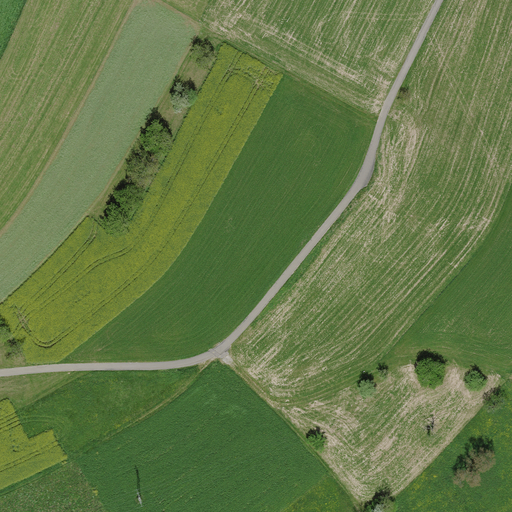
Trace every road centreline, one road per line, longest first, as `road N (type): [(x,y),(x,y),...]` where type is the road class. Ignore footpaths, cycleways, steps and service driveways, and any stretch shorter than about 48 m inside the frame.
road 1 (track): [(273,401),(312,397),(388,362),(445,357),(511,375)]
road 2 (track): [(220,349),(273,401),(358,511)]
